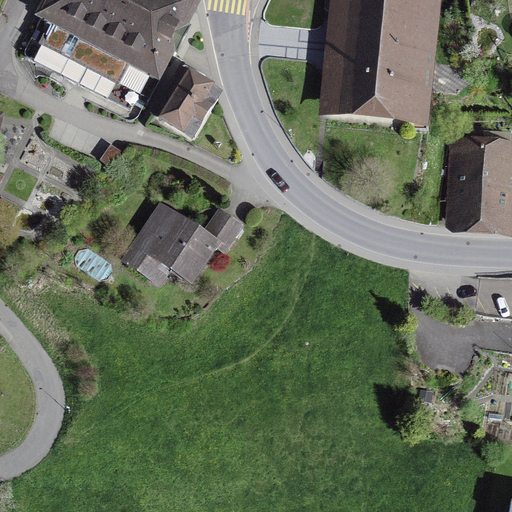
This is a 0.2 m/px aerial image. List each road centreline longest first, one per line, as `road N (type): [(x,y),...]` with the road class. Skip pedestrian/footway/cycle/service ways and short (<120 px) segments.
road 1 (residential): [(511,255),(381,240),(304,195),(272,159),(244,98),(225,0)]
road 2 (unknown): [(0,66),(286,176)]
road 3 (residential): [(0,306),(38,344),(52,413),(32,452),(0,471)]
